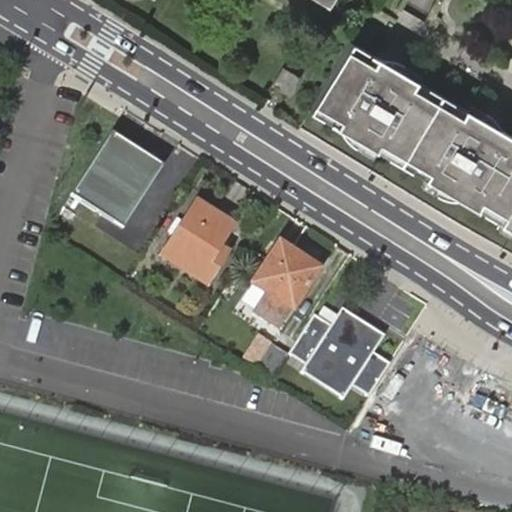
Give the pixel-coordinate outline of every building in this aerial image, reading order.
[(379,59),(351,42),(346,49),(373,64),(369,71),(393,84),(397,78),(435,101),(440,94),(415,80),(379,59)] [(373,64),(346,49),(313,104),(341,119),(345,113),(368,127),(364,133),(403,156),(441,178),(445,172),(468,185),(464,192),(503,215),(498,222),(510,228),(511,229),(511,146),(497,138),(494,144),(470,130),(474,124),(435,101),(397,78),(393,84),(369,71),(373,64)] [(384,58),(379,59),(415,80),(419,73),(396,60),(391,58),(384,58)] [(298,78),(283,68),(272,84),(288,94),(298,78)] [(440,94),(435,101),(474,124),(470,130),(494,144),(497,138),(511,146),(511,136),(500,129),(463,108),(440,94)] [(463,108),(500,129),(499,127),(495,120),(488,113),(468,101),(463,108)] [(341,119),(313,104),(309,110),(339,128),(374,149),(398,163),(403,156),(364,133),(368,127),(345,113),(341,119)] [(374,149),(339,128),(340,130),(347,140),(354,146),(370,156),(374,149)] [(162,166),(111,134),(71,198),(123,230),(162,166)] [(441,178),(403,156),(398,163),(423,177),(458,197),(498,222),(503,215),(464,192),(468,185),(445,172),(441,178)] [(453,198),(458,197),(423,177),(419,183),(442,197),(453,198)] [(217,247),(231,225),(195,202),(160,255),(205,283),(225,252),(217,247)] [(507,234),(510,228),(498,222),(495,227),(507,234)] [(302,259),(277,243),(253,281),(261,287),(259,289),(264,291),(252,312),(278,329),(291,309),(316,270),(301,261),(302,259)] [(388,362),(375,353),(385,336),(343,309),(333,326),(314,314),(291,348),(288,353),(308,365),(303,373),(345,400),(352,388),(365,396),(388,362)] [(256,366),(273,377),(288,354),(270,343),(256,366)]
